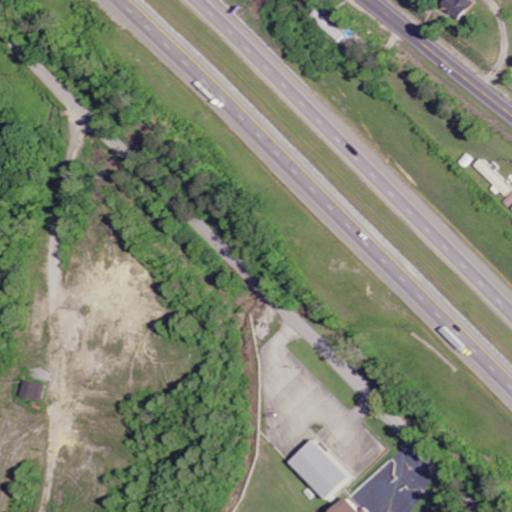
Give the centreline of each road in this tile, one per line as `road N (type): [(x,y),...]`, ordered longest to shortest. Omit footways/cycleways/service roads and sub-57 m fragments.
road 1 (residential): [(479,511),(0,28)]
road 2 (motorway): [(131,0),(511,380)]
road 3 (motorway): [(511,320),(191,0)]
road 4 (residential): [(69,99),(44,281),(63,372),(59,430),(35,511)]
road 5 (primary): [(511,117),(365,0)]
